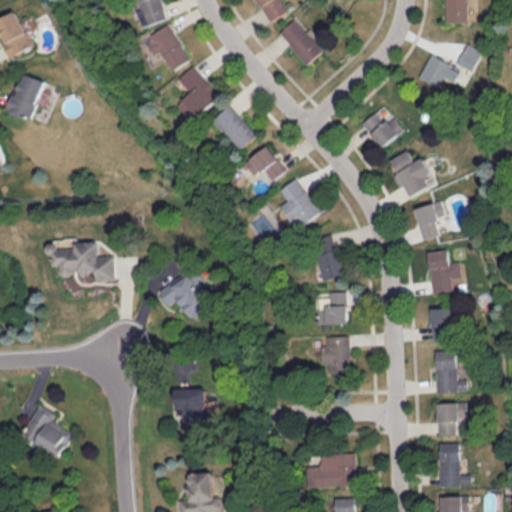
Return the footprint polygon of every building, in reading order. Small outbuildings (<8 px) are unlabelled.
[(166,19),(161,0),(137,0),(139,8),(138,8),(142,25),(166,19)] [(286,11),(280,0),(256,0),(267,20),(286,11)] [(444,0),(445,21),(467,21),(467,0),(444,0)] [(0,16),(0,33),(10,56),(32,45),(15,9),(0,16)] [(307,63),(322,49),(294,17),(278,31),(307,63)] [(155,54),(161,50),(173,69),(191,58),(169,23),(145,38),(155,54)] [(456,63),(472,69),(481,49),(465,42),(456,63)] [(443,75),(454,80),(460,68),(430,54),(419,76),(439,85),(443,75)] [(221,93),(193,64),(179,78),(191,90),(178,104),(193,120),(221,93)] [(12,94),(7,109),(31,118),(45,80),(25,72),(16,96),(12,94)] [(214,119),(241,147),(257,132),(229,104),(214,119)] [(395,116),(387,121),(378,109),(362,121),(381,146),(404,128),(395,116)] [(0,164),(8,163),(3,142),(0,142),(0,164)] [(287,168),(267,144),(245,162),(256,174),(264,167),(274,179),(287,168)] [(392,156),(409,195),(429,186),(424,175),(430,172),(423,156),(413,160),(408,149),(392,156)] [(291,220),(300,214),(305,222),(321,211),(299,176),(281,187),(289,200),(282,204),(291,220)] [(440,233),(436,219),(447,216),(442,199),(415,206),(424,238),(440,233)] [(346,272),(332,232),(313,239),(327,279),(346,272)] [(115,279),(115,254),(98,254),(98,241),(76,241),(76,245),(50,245),(50,265),(62,265),(62,275),(73,275),(73,270),(97,270),(97,279),(115,279)] [(460,260),(448,261),(448,248),(429,249),(431,291),(452,290),(452,277),(461,276),(460,260)] [(170,304),(180,298),(192,318),(216,303),(194,267),(160,287),(170,304)] [(328,322),(348,321),(347,289),(330,290),(331,304),(327,304),(328,322)] [(453,306),(431,307),(432,340),(453,340),(453,306)] [(327,335),(328,344),(323,344),(324,363),(330,362),(331,371),(351,371),(350,334),(327,335)] [(436,390),(468,390),(468,378),(456,378),(455,349),(435,349),(436,390)] [(176,387),(177,407),(185,407),(186,430),(208,429),(206,386),(176,387)] [(467,418),(466,400),(437,402),(439,434),(464,433),(463,419),(467,418)] [(61,455),(74,430),(53,419),(57,411),(40,402),(23,434),(61,455)] [(440,484),(471,483),(471,472),(460,473),(459,441),(439,441),(440,484)] [(309,465),(310,486),(357,484),(356,451),(323,453),(323,465),(309,465)] [(180,499),(180,511),(212,511),(221,511),(220,496),(215,496),(213,470),(189,472),(191,498),(180,499)] [(471,494),(442,494),(442,511),(459,511),(459,510),(471,510),(471,494)] [(357,511),(356,496),(336,497),(337,511),(357,511)]
